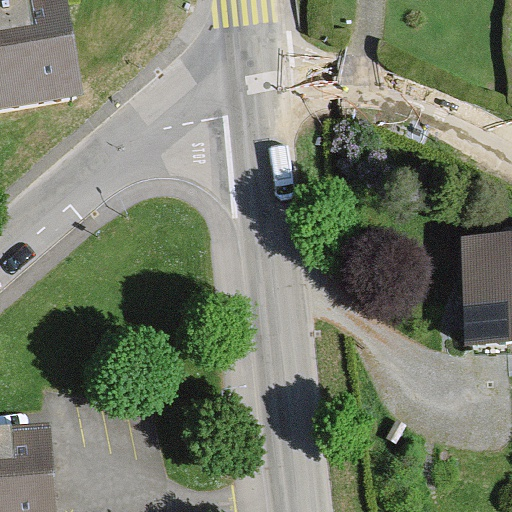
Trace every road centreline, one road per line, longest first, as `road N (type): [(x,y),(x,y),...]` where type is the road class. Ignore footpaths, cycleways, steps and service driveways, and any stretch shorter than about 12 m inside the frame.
road 1 (unclassified): [(291,511),(250,35)]
road 2 (unclassified): [(250,35),(156,99),(0,232)]
road 3 (residential): [(250,35),(511,148)]
